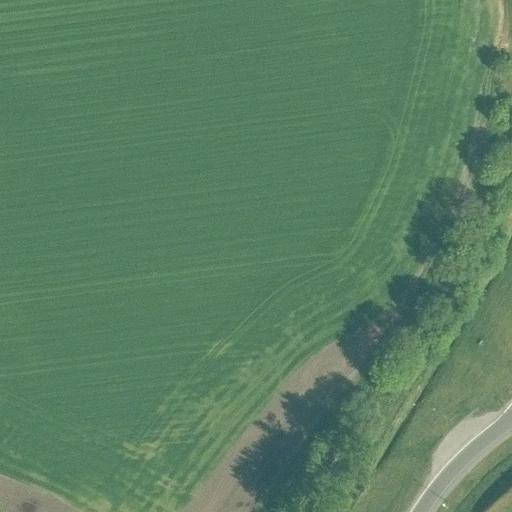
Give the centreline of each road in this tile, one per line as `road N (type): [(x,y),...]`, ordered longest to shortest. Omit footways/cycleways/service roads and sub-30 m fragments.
road 1 (track): [(396,395),(314,511)]
road 2 (trunk): [(509,420),(440,481),(418,511)]
